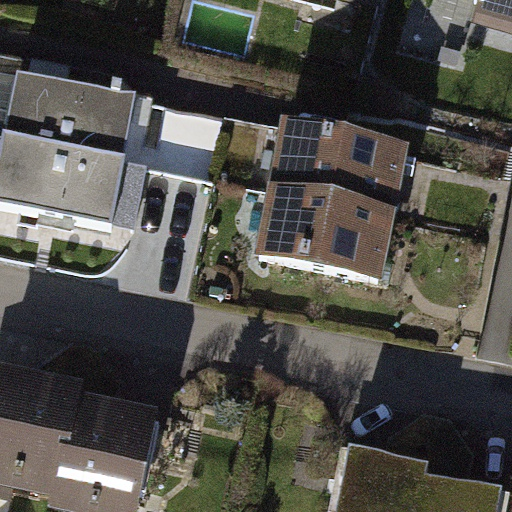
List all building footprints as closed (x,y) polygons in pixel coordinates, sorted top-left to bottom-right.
[(295,0),(341,12),(344,2),(344,0),(295,0)] [(379,0),(344,0),(344,2),(377,11),(379,0)] [(511,0),(484,0),(480,16),(511,24),(511,0)] [(137,107),(18,83),(0,171),(0,212),(111,235),(137,107)] [(411,160),(282,134),(255,269),(383,295),(411,160)] [(194,249),(145,239),(137,279),(186,289),(194,249)] [(84,398),(0,380),(0,497),(50,507),(49,511),(140,511),(159,425),(82,409),(84,398)] [(431,476),(350,459),(338,511),(502,511),(504,503),(429,487),(431,476)]
